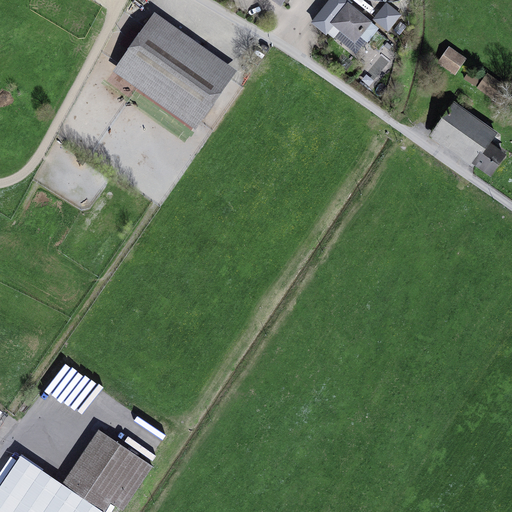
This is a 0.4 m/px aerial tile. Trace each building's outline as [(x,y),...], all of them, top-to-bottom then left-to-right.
[(359,36),(366,42),(377,30),(348,6),(350,4),(345,0),(332,0),(313,23),(326,34),(328,32),(329,33),(331,31),(336,35),(341,31),(355,42),(359,36)] [(387,5),(375,20),(388,30),(400,16),(387,5)] [(120,65),(125,69),(156,26),(150,22),(120,65)] [(229,78),(156,26),(125,69),(199,121),(229,78)] [(329,33),(356,55),(366,42),(359,36),(355,42),(341,31),(336,35),(331,31),(329,33)] [(465,60),(449,49),(439,63),(455,74),(465,60)] [(465,80),(476,86),(479,81),(469,74),(465,80)] [(505,108),(511,97),(511,91),(488,75),(478,89),(505,108)] [(452,110),(492,138),(495,134),(455,106),(452,110)] [(475,162),(487,145),(489,143),(492,138),(452,110),(436,133),(475,162)] [(475,162),(474,163),(491,175),(504,157),(495,150),(487,145),(475,162)] [(85,409),(107,382),(84,364),(69,383),(70,384),(64,392),(85,409)] [(109,506),(117,511),(121,511),(150,470),(143,465),(145,462),(141,459),(139,462),(97,434),(79,461),(121,489),(109,506)] [(0,511),(104,511),(109,506),(121,489),(79,461),(60,488),(19,460),(0,487),(0,511)]
